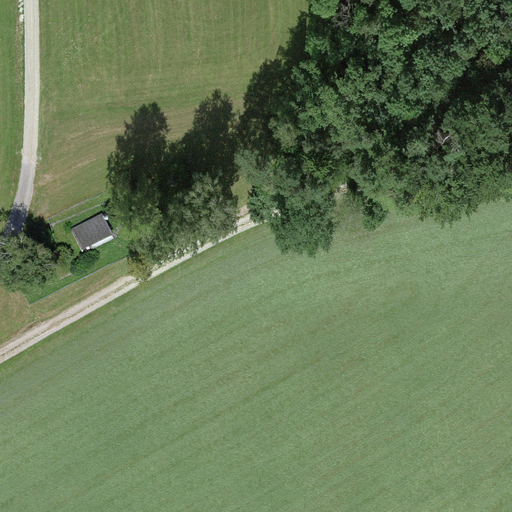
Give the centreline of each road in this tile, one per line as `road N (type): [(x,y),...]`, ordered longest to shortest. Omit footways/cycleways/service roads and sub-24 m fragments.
road 1 (track): [(0,365),(224,240),(316,199),(511,141)]
road 2 (track): [(2,277),(28,222),(36,156),(31,0)]
